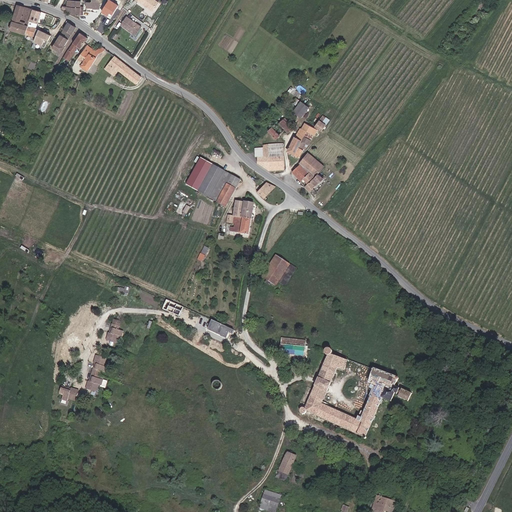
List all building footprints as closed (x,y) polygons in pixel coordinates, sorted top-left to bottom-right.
[(93,0),(94,3),(88,3),(87,8),(94,8),(94,10),(100,10),(100,0),(93,0)] [(159,2),(155,0),(139,0),(138,2),(148,7),(150,8),(149,9),(154,11),(159,2)] [(67,7),(63,7),(62,11),(73,16),(81,17),(81,16),(84,16),(84,6),(82,6),(82,1),(68,1),(67,7)] [(121,11),(113,6),(112,8),(107,5),(102,13),(106,15),(109,12),(111,13),(113,15),(114,14),(118,16),(121,11)] [(8,32),(23,37),(32,11),(16,7),(8,32)] [(23,37),(33,40),(41,14),(32,11),(23,37)] [(142,28),(126,18),(121,27),(129,33),(130,32),(132,33),(131,34),(136,37),(142,28)] [(58,30),(63,34),(68,26),(63,22),(58,30)] [(65,51),(63,50),(76,31),(68,26),(63,34),(55,46),(52,51),(61,56),(65,51)] [(54,45),(52,46),(47,43),(49,38),(43,35),(38,33),(34,44),(36,45),(33,52),(36,54),(46,60),(52,51),(55,46),(54,45)] [(76,51),(79,54),(84,47),(84,46),(87,41),(80,36),(63,61),(68,64),(76,51)] [(33,59),(36,54),(33,52),(26,48),(24,54),(33,59)] [(80,70),(87,74),(98,57),(105,53),(102,50),(95,55),(87,49),(72,70),(73,74),(78,77),(80,74),(78,73),(80,70)] [(136,86),(141,80),(113,59),(104,72),(107,74),(109,72),(111,73),(114,69),(117,71),(136,86)] [(107,74),(112,78),(117,71),(114,69),(111,73),(109,72),(107,74)] [(289,118),(298,124),(304,114),(299,111),(297,114),(293,112),(289,118)] [(321,131),(326,124),(323,122),(326,118),(323,115),(315,126),(321,131)] [(287,131),(291,128),(289,126),(290,124),(287,122),(286,123),(282,119),(279,122),(285,129),(287,131)] [(276,137),(285,129),(279,122),(274,127),(273,126),(269,130),(276,137)] [(314,135),(317,129),(304,122),(301,128),(307,131),(314,135)] [(298,132),(305,136),(307,131),(301,128),(300,127),(298,132)] [(305,136),(311,140),(314,135),(307,131),(305,136)] [(295,138),(302,141),(305,136),(298,132),(295,138)] [(308,145),(311,140),(305,136),(302,141),(306,143),(308,145)] [(303,149),(299,147),(302,141),(295,138),(288,151),(300,157),(304,149),(303,149)] [(268,152),(283,151),(283,143),(268,144),(268,152)] [(268,170),(268,157),(268,153),(262,153),(262,147),(255,147),(254,156),(256,156),(256,165),(268,171),(268,170)] [(317,175),(324,167),(308,153),(300,163),(300,164),(292,171),(300,181),(303,179),(308,184),(317,175)] [(268,170),(276,169),(276,157),(268,157),(268,170)] [(195,194),(215,205),(230,178),(210,167),(195,194)] [(309,191),(323,179),(317,175),(308,184),(305,186),(309,191)] [(215,205),(223,210),(238,183),(230,178),(215,205)] [(264,200),(276,188),(266,182),(256,193),(263,200),(264,200)] [(227,234),(248,237),(252,206),(234,203),(232,218),(226,217),(224,225),(228,226),(229,224),(234,225),(233,228),(231,227),(230,229),(228,229),(227,234)] [(204,245),(199,259),(204,261),(210,247),(204,245)] [(274,285),(276,282),(287,264),(273,256),(260,277),(265,280),(270,283),(274,285)] [(276,282),(283,286),(293,268),(287,264),(276,282)] [(161,309),(178,316),(181,307),(165,300),(161,309)] [(233,333),(234,329),(212,320),(208,330),(222,336),(221,337),(226,339),(229,332),(233,333)] [(120,338),(122,338),(124,332),(119,331),(121,327),(113,324),(112,329),(114,329),(112,335),(109,334),(106,341),(118,344),(120,338)] [(281,355),(304,357),(305,347),(281,346),(281,355)] [(331,406),(323,402),(337,369),(343,372),(348,360),(334,354),(334,350),(331,348),(326,350),(325,352),(325,354),(328,357),(306,409),(305,409),(302,409),(301,410),(300,412),(300,414),(302,416),(302,418),(303,420),(318,427),(321,418),(361,436),(362,438),(364,439),(367,439),(367,435),(384,397),(392,401),(396,392),(400,393),(401,396),(410,399),(412,394),(402,389),(401,391),(399,390),(399,388),(396,387),(399,379),(375,370),(369,383),(373,385),(371,391),(373,392),(365,413),(361,411),(357,421),(330,409),(331,406)] [(103,380),(98,379),(100,372),(105,374),(106,367),(104,366),(106,359),(96,356),(94,364),(97,365),(95,371),(93,370),(92,377),(94,378),(92,384),(89,383),(87,390),(96,393),(99,385),(101,386),(103,380)] [(223,388),(223,386),(222,384),(219,382),(216,382),(214,384),(213,387),(214,389),(216,391),(218,392),(221,392),(222,390),(223,388)] [(69,400),(76,402),(80,392),(72,389),(71,393),(66,391),(66,390),(62,389),(60,396),(64,397),(62,401),(68,403),(69,400)] [(279,476),(288,480),(297,457),(287,454),(279,476)] [(384,508),(391,511),(395,500),(376,492),(372,503),(377,505),(375,509),(373,511),(382,511),(384,508)] [(261,510),(266,511),(278,511),(282,501),(266,496),(261,510)]
